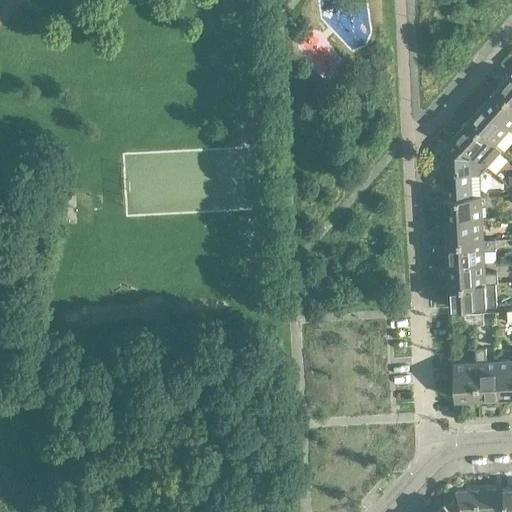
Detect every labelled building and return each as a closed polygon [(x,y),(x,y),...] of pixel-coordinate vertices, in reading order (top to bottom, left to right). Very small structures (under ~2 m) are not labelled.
[(511,72),(497,88),(511,101),(511,72)] [(511,125),(511,101),(497,88),(483,104),(509,128),(511,125)] [(509,128),(483,104),(468,120),(495,144),(509,128)] [(495,144),(468,120),(454,136),(487,166),(501,150),(495,144)] [(487,166),(454,136),(442,149),(445,198),(472,197),(472,195),(471,175),(479,174),(487,166)] [(472,197),(445,198),(446,220),(482,218),(481,200),(488,199),(488,191),(473,193),(473,195),(472,195),(472,197)] [(482,218),(446,220),(448,241),(483,239),(482,218)] [(483,239),(448,241),(449,263),(485,261),(484,250),(496,249),(496,239),(483,239)] [(485,261),(449,263),(450,285),(486,283),(498,282),(498,271),(485,272),(485,261)] [(486,283),(450,285),(451,307),(487,305),(486,283)] [(474,324),(474,312),(465,313),(465,325),(474,324)] [(485,323),(484,312),(474,312),(474,324),(485,323)] [(476,348),(477,361),(479,397),(500,396),(498,360),(487,361),(487,347),(476,348)] [(511,359),(498,360),(500,396),(511,395),(511,359)] [(477,361),(454,362),(456,398),(479,397),(477,361)] [(456,490),(445,503),(454,511),(506,511),(505,488),(456,490)] [(454,511),(445,503),(436,511),(454,511)]
